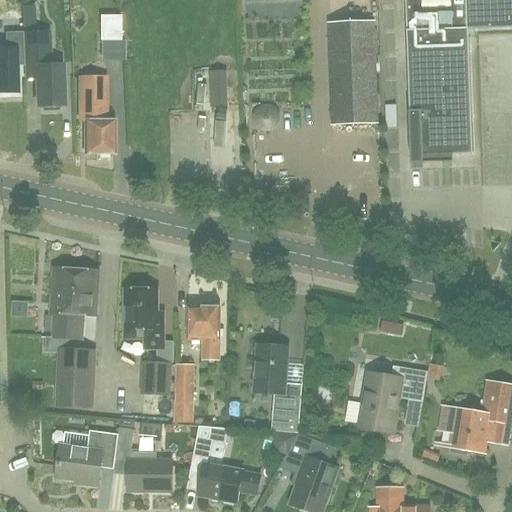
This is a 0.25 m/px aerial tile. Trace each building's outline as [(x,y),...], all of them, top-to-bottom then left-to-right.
[(476,21),(476,28),(511,27),(511,0),(405,0),(406,21),(476,21)] [(100,16),(99,41),(121,41),(121,16),(100,16)] [(469,28),(476,28),(476,21),(406,21),(407,49),(408,109),(409,162),(422,161),(421,154),(439,154),(439,153),(448,153),(470,153),(469,95),(470,95),(469,49),(469,28)] [(375,124),(373,49),(372,24),(331,26),(335,125),(375,124)] [(51,67),(49,32),(23,33),(24,67),(25,81),(37,80),(38,108),(44,107),(44,112),(58,111),(58,107),(64,107),(63,66),(51,67)] [(24,67),(23,33),(5,34),(5,51),(0,51),(0,92),(16,92),(15,67),(24,67)] [(106,122),(105,74),(80,75),(80,93),(86,93),(86,155),(115,154),(114,122),(106,122)] [(267,122),(265,97),(247,98),(248,123),(267,122)] [(219,134),(223,115),(212,113),(208,132),(219,134)] [(207,160),(211,151),(192,142),(188,151),(207,160)] [(54,339),(81,340),(83,316),(95,317),(98,273),(55,270),(52,314),(55,314),(54,339)] [(163,352),(163,348),(163,315),(157,315),(157,290),(127,290),(127,316),(124,316),(124,334),(127,334),(127,338),(143,338),(143,352),(163,352)] [(220,361),(220,308),(189,308),(188,341),(203,341),(203,361),(220,361)] [(372,326),(393,329),(395,317),(374,314),(372,326)] [(272,415),(299,417),(301,385),(294,385),(285,384),(287,366),(288,348),(257,346),(253,393),(274,395),(272,415)] [(94,352),(81,351),(61,350),(61,354),(58,408),(91,409),(94,352)] [(146,365),(144,396),(167,398),(169,366),(146,365)] [(189,426),(190,403),(194,403),(194,366),(183,366),(176,366),(175,403),(173,403),(172,425),(189,426)] [(408,400),(422,402),(427,372),(393,366),(391,377),(369,373),(364,405),(360,426),(360,428),(394,434),(400,398),(408,400)] [(457,410),(456,411),(442,408),(438,430),(453,433),(450,448),(451,448),(450,454),(466,456),(467,451),(484,453),(486,441),(511,445),(511,386),(487,382),(482,414),(457,410)] [(342,393),(339,414),(352,416),(355,395),(342,393)] [(260,477),(244,473),(220,468),(205,465),(210,442),(225,445),(228,430),(215,429),(200,427),(198,440),(190,477),(203,479),(200,493),(199,495),(237,503),(239,494),(256,497),(260,477)] [(120,429),(119,437),(116,456),(129,458),(131,458),(132,451),(135,432),(134,431),(120,429)] [(116,456),(119,437),(91,433),(89,451),(62,447),(57,479),(83,483),(82,486),(97,488),(101,468),(114,470),(116,456)] [(286,455),(283,460),(303,468),(300,477),(291,503),(315,511),(322,511),(338,470),(328,466),(309,460),(314,447),(320,450),(323,444),(315,441),(298,435),(286,455)] [(142,462),(129,461),(129,472),(129,477),(128,491),(173,492),(174,463),(156,462),(156,452),(142,452),(142,462)] [(382,509),(381,511),(429,511),(430,508),(402,507),(402,490),(378,490),(378,509),(382,509)]
